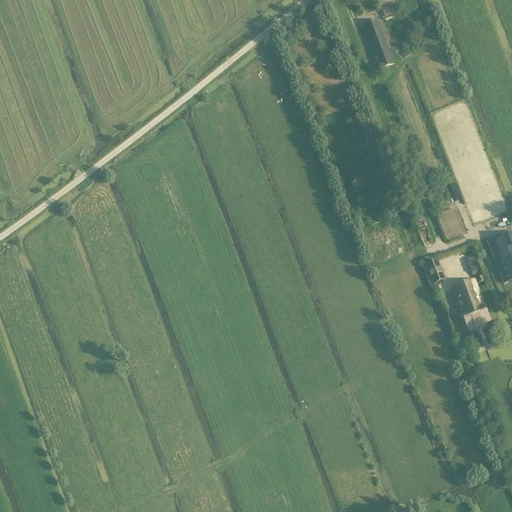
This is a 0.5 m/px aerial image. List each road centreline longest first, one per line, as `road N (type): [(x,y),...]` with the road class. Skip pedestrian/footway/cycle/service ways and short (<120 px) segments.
road 1 (track): [(74,156),(208,511)]
road 2 (track): [(0,239),(272,30)]
